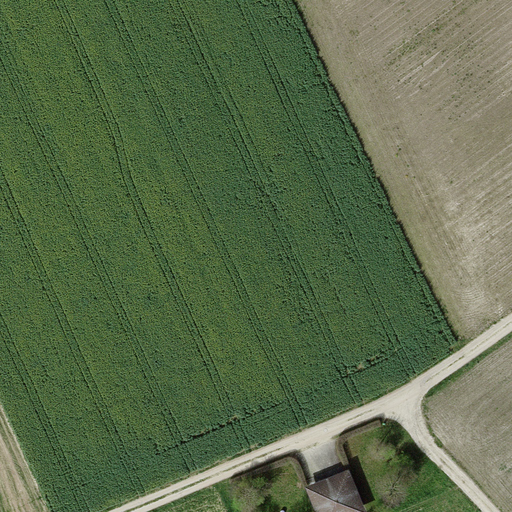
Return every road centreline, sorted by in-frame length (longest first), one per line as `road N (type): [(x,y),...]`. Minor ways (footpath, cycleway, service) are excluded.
road 1 (track): [(511,319),(398,398),(120,511)]
road 2 (track): [(398,398),(418,433),(489,511)]
